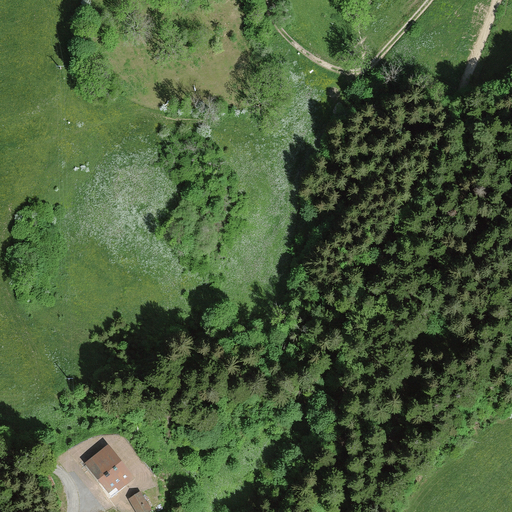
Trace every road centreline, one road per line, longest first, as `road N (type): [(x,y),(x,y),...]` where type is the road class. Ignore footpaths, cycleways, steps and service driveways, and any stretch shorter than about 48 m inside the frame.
road 1 (track): [(497,0),(430,169),(357,306),(340,400),(353,511)]
road 2 (track): [(263,0),(282,33),(344,73),(365,69),(431,0)]
